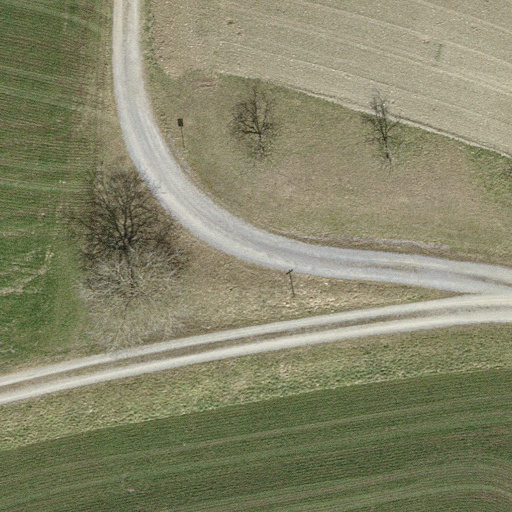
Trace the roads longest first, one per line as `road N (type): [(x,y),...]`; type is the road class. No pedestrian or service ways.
road 1 (track): [(511,303),(307,269),(211,230),(148,148),(135,0)]
road 2 (track): [(511,311),(0,405)]
